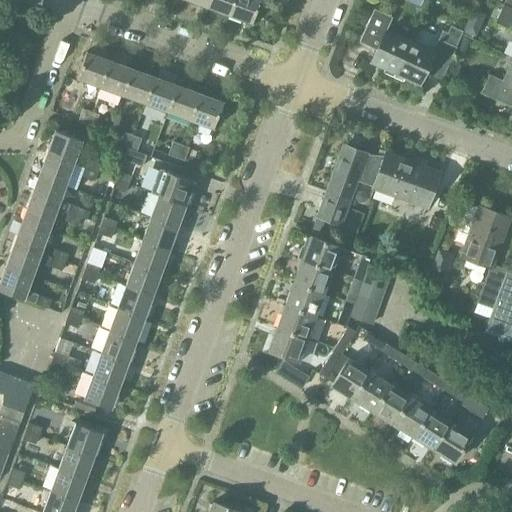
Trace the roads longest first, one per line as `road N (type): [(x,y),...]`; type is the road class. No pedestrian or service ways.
road 1 (tertiary): [(164,448),(297,84)]
road 2 (residential): [(297,84),(76,8)]
road 3 (residential): [(297,84),(511,158)]
road 4 (residential): [(343,511),(164,448)]
road 5 (residential): [(76,8),(33,120),(16,149),(0,148)]
road 6 (residential): [(511,358),(394,307)]
